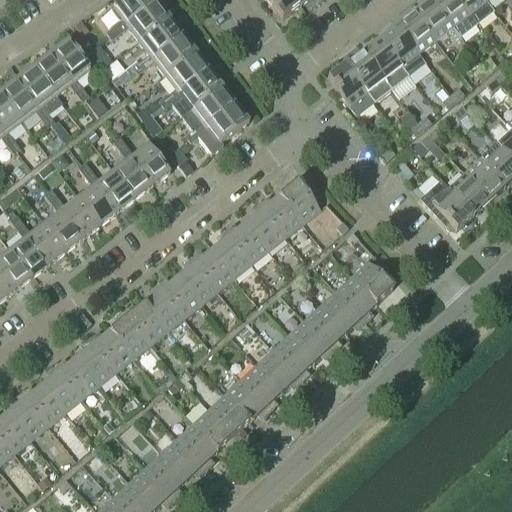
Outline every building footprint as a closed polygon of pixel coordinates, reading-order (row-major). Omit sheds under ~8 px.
[(124,28),(155,4),(152,0),(123,0),(110,10),(121,25),(124,28)] [(299,10),(291,0),(262,0),(281,24),(299,10)] [(311,0),(291,0),(299,10),(311,0)] [(476,28),(454,0),(433,0),(430,3),(451,32),(459,41),(476,28)] [(493,15),(486,5),(481,0),(454,0),(476,28),(493,15)] [(451,32),(430,3),(413,16),(434,45),(451,32)] [(137,45),(169,21),(155,4),(124,28),(121,25),(113,31),(119,38),(127,32),(137,45)] [(434,45),(413,16),(396,29),(417,58),(434,45)] [(151,63),(182,39),(169,21),(137,45),(148,59),(151,63)] [(425,67),(417,58),(396,29),(378,43),(407,81),(425,67)] [(119,38),(113,31),(105,37),(110,44),(119,38)] [(163,79),(195,56),(182,39),(151,63),(148,59),(140,65),(145,72),(153,66),(163,79)] [(90,73),(67,43),(49,57),(72,87),(75,84),(90,73)] [(407,81),(378,43),(361,56),(390,94),(407,81)] [(177,97),(207,72),(195,56),(163,79),(174,93),(177,97)] [(390,94),(361,56),(344,69),(373,107),(390,94)] [(72,87),(49,57),(32,70),(54,100),(68,89),(75,98),(82,92),(75,84),(72,87)] [(496,71),(490,64),(482,71),(488,78),(496,71)] [(145,72),(140,65),(131,71),(137,79),(145,72)] [(373,107),(344,69),(326,83),(355,121),(373,107)] [(54,100),(32,70),(15,83),(38,113),(41,110),(54,100)] [(488,78),(482,71),(474,78),(480,85),(488,78)] [(170,107),(181,121),(221,90),(208,73),(177,97),(174,93),(166,99),(171,106),(170,107)] [(499,90),(507,83),(501,75),(493,82),(499,90)] [(491,97),(499,90),(493,82),(485,89),(491,97)] [(38,113),(15,83),(0,94),(0,99),(20,126),(34,116),(40,124),(47,119),(41,110),(38,113)] [(200,127),(203,131),(234,107),(221,90),(181,121),(191,134),(192,134),(200,127)] [(88,101),(82,92),(75,98),(81,106),(88,101)] [(463,100),(457,92),(449,99),(455,107),(463,100)] [(20,126),(0,99),(0,135),(3,139),(7,137),(20,126)] [(163,113),(170,107),(171,106),(166,99),(157,106),(163,113)] [(455,107),(449,99),(441,106),(447,113),(455,107)] [(474,111),(468,104),(460,110),(466,118),(474,111)] [(220,147),(248,125),(234,107),(203,131),(200,127),(192,134),(197,141),(210,159),(222,150),(220,147)] [(466,118),(460,110),(452,117),(458,125),(466,118)] [(54,127),(47,119),(40,124),(47,132),(54,127)] [(430,128),(424,120),(416,127),(422,135),(430,128)] [(414,142),(422,135),(416,127),(408,134),(414,142)] [(433,146),(441,139),(435,131),(427,139),(433,146)] [(197,141),(192,134),(184,140),(189,147),(197,141)] [(511,136),(510,134),(495,148),(511,166),(511,136)] [(3,139),(0,135),(0,142),(6,150),(13,145),(7,137),(3,139)] [(433,146),(427,139),(419,145),(425,153),(433,146)] [(125,150),(119,141),(112,146),(118,155),(125,150)] [(19,153),(13,145),(6,150),(12,158),(19,153)] [(146,146),(131,157),(128,160),(151,190),(169,176),(146,146)] [(511,181),(511,166),(495,148),(479,163),(503,190),(511,181)] [(151,190),(128,160),(131,157),(125,150),(118,155),(124,163),(110,173),(134,203),(151,190)] [(394,158),(387,151),(378,160),(384,167),(394,158)] [(395,179),(404,170),(398,163),(388,171),(395,179)] [(503,190),(479,163),(463,178),(487,205),(503,190)] [(91,176),(84,167),(77,173),(84,181),(91,176)] [(134,203),(110,173),(97,184),(93,186),(116,216),(134,203)] [(116,216),(93,186),(97,184),(91,176),(84,181),(90,189),(76,199),(99,229),(116,216)] [(487,205),(463,178),(447,193),(472,219),(487,205)] [(472,219),(447,193),(439,184),(418,203),(444,232),(449,228),(455,235),(472,219)] [(319,215),(296,186),(278,200),(301,228),(319,215)] [(57,202),(50,193),(43,199),(50,207),(57,202)] [(99,229),(76,199),(63,210),(59,213),(82,242),(99,229)] [(301,228),(278,200),(267,208),(263,203),(257,208),(284,242),(301,228)] [(82,242),(59,213),(63,210),(57,202),(50,207),(56,215),(42,226),(65,256),(82,242)] [(284,242),(257,208),(251,213),(255,218),(244,227),(267,256),(284,242)] [(22,228),(16,220),(9,225),(15,234),(22,228)] [(65,256),(42,226),(28,236),(25,239),(48,269),(65,256)] [(347,233),(341,226),(335,232),(340,239),(347,233)] [(267,256),(244,227),(233,235),(229,230),(223,235),(251,269),(267,256)] [(48,269),(25,239),(28,236),(22,228),(15,234),(21,242),(7,252),(30,282),(48,269)] [(251,269),(223,235),(217,240),(222,245),(211,254),(233,282),(251,269)] [(351,250),(357,244),(351,237),(345,243),(351,250)] [(30,282),(7,252),(0,257),(0,278),(13,295),(30,282)] [(233,282),(211,254),(200,262),(196,257),(190,262),(217,296),(233,282)] [(217,296),(190,262),(184,267),(188,272),(177,280),(200,309),(217,296)] [(392,293),(367,266),(350,281),(375,308),(392,293)] [(0,305),(13,295),(0,278),(0,305)] [(200,309),(177,280),(166,290),(161,285),(155,290),(182,323),(200,309)] [(375,308),(350,281),(334,296),(364,327),(369,322),(365,318),(375,308)] [(182,323),(155,290),(149,294),(153,299),(143,308),(165,337),(182,323)] [(364,327),(334,296),(317,312),(342,339),(354,328),(358,333),(364,327)] [(165,337),(143,308),(132,317),(128,312),(122,316),(149,350),(165,337)] [(342,339),(317,312),(303,325),(332,357),(338,352),(333,347),(342,339)] [(149,350),(122,316),(116,321),(120,326),(109,335),(132,363),(149,350)] [(332,357),(303,325),(287,340),(312,367),(322,357),(326,362),(332,357)] [(132,363),(109,335),(98,343),(94,338),(88,343),(115,377),(132,363)] [(312,367),(287,340),(271,354),(300,386),(306,381),(302,376),(312,367)] [(115,377),(88,343),(82,348),(86,353),(75,362),(98,391),(115,377)] [(300,386),(271,354),(253,371),(278,398),(290,387),(295,391),(300,386)] [(98,391),(75,362),(64,371),(60,366),(54,371),(80,404),(98,391)] [(80,404),(54,371),(48,375),(52,380),(41,389),(64,418),(80,404)] [(278,398),(253,371),(239,384),(268,416),(274,411),(269,406),(278,398)] [(268,416),(239,384),(221,400),(246,427),(258,417),(263,421),(268,416)] [(64,418),(41,389),(30,398),(26,393),(20,397),(47,431),(64,418)] [(47,431),(20,397),(14,402),(18,407),(7,416),(30,445),(47,431)] [(246,427),(221,400),(207,414),(236,445),(242,440),(238,436),(246,427)] [(236,445),(207,414),(191,429),(216,456),(227,446),(231,451),(236,445)] [(30,445),(7,416),(0,421),(0,441),(13,458),(30,445)] [(216,456),(191,429),(175,443),(205,475),(210,470),(206,465),(216,456)] [(0,468),(13,458),(0,441),(0,468)] [(205,475),(175,443),(159,458),(184,485),(195,475),(199,480),(205,475)] [(184,485),(159,458),(143,473),(173,504),(178,499),(174,495),(184,485)] [(173,504),(143,473),(128,487),(150,511),(155,511),(163,505),(167,510),(173,504)] [(150,511),(128,487),(112,502),(120,511),(150,511)] [(120,511),(112,502),(100,511),(120,511)]
